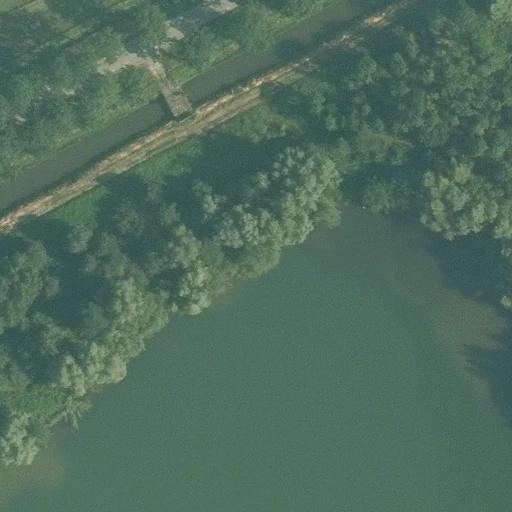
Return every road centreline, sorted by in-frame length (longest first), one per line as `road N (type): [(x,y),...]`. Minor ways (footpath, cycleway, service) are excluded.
road 1 (track): [(431,0),(0,237)]
road 2 (tertiary): [(0,121),(225,0)]
